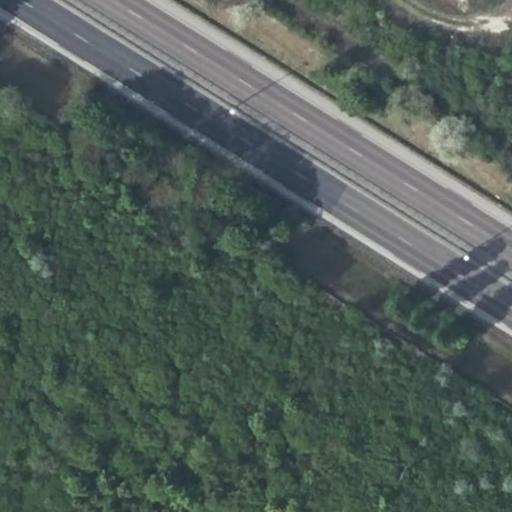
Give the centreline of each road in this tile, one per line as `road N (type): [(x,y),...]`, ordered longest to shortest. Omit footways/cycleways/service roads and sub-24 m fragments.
road 1 (trunk): [(20,0),(511,307)]
road 2 (trunk): [(511,248),(113,0)]
